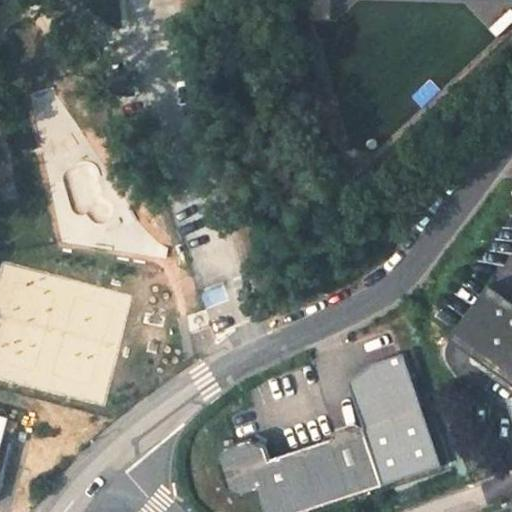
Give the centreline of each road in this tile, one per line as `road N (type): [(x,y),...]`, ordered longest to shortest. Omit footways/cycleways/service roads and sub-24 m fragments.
road 1 (residential): [(511,136),(380,296),(207,379),(111,455)]
road 2 (unknown): [(145,0),(170,113),(253,355)]
